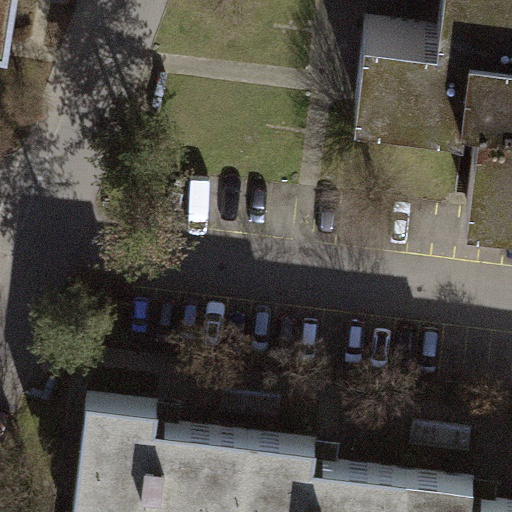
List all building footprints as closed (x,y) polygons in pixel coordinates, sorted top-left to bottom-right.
[(0,0),(0,48),(6,50),(13,0),(0,0)] [(473,122),(463,211),(511,216),(511,0),(437,0),(434,29),(361,21),(351,108),(473,122)] [(154,406),(83,397),(69,511),(235,511),(245,440),(152,428),(154,406)] [(314,448),(245,440),(235,511),(397,511),(402,476),(312,465),(314,448)] [(473,485),(402,476),(397,511),(511,511),(511,507),(471,502),(473,485)]
